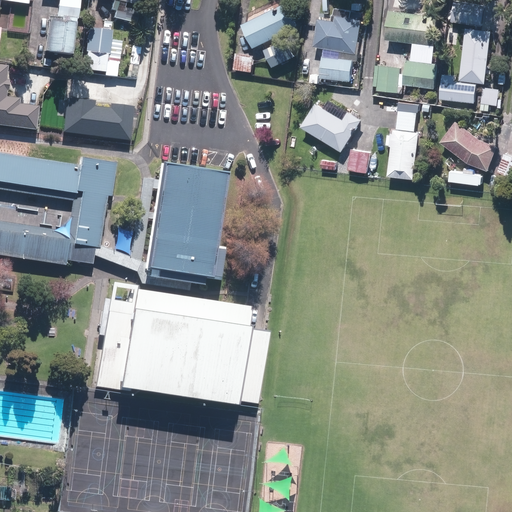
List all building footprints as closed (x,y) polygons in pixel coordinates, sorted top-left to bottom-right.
[(452,0),(450,20),(480,25),(484,4),(456,0),(452,0)] [(290,3),(245,23),(256,47),(301,26),(290,3)] [(437,17),(388,11),(385,41),(411,44),(409,62),(431,65),(437,17)] [(339,21),(323,18),(318,45),(359,53),(366,18),(340,13),(339,21)] [(78,22),(52,18),(47,50),(74,54),(78,22)] [(492,29),(465,26),(459,79),(486,83),(492,29)] [(100,28),(90,27),(87,52),(111,54),(113,30),(100,28)] [(287,40),(268,49),(277,67),(296,57),(287,40)] [(257,54),(239,52),(237,68),(255,70),(257,54)] [(356,59),(326,55),(324,65),(323,77),(354,81),(356,59)] [(409,62),(406,61),(404,74),(403,86),(434,90),(437,65),(432,65),(409,62)] [(0,123),(36,128),(39,106),(20,103),(21,98),(7,96),(11,66),(0,64),(0,123)] [(400,69),(375,66),(372,87),(376,87),(376,91),(401,94),(404,74),(399,74),(400,69)] [(509,68),(501,68),(500,82),(508,83),(509,68)] [(441,76),(438,99),(473,104),(476,85),(453,82),(453,77),(441,76)] [(494,89),(483,87),(480,105),(497,107),(500,90),(494,89)] [(68,98),(64,131),(132,139),(136,106),(68,98)] [(319,98),(298,130),(339,155),(359,123),(319,98)] [(460,119),(444,141),(473,162),(492,170),(501,145),(491,142),(460,119)] [(419,133),(392,130),(386,177),(412,181),(419,133)] [(373,151),(355,148),(352,168),(370,171),(373,151)] [(511,151),(508,150),(500,172),(511,175),(511,151)] [(82,165),(0,152),(0,252),(67,263),(68,259),(95,263),(97,247),(103,248),(116,163),(83,158),(82,165)] [(229,173),(168,165),(153,273),(215,281),(226,282),(229,256),(219,254),(229,173)] [(501,174),(487,173),(486,190),(500,191),(501,174)] [(248,309),(113,290),(101,376),(253,397),(263,328),(246,325),(248,309)]
